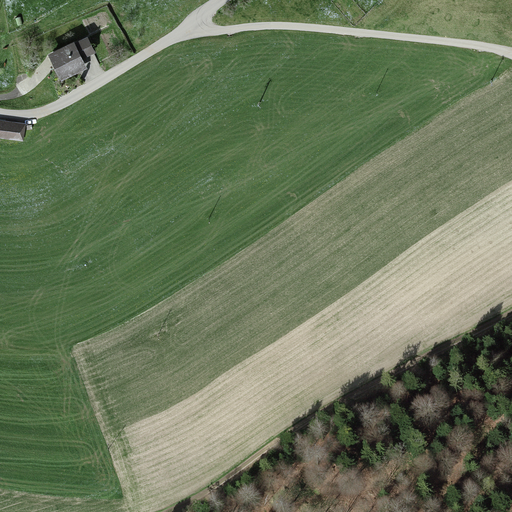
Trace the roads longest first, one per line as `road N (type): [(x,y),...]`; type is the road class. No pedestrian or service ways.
road 1 (track): [(511,311),(318,413),(166,511)]
road 2 (unclassified): [(175,35),(290,25),(511,53)]
road 3 (unclassified): [(0,113),(52,107),(175,35)]
